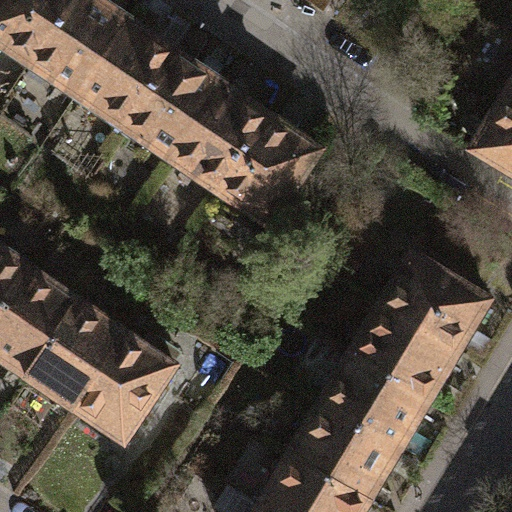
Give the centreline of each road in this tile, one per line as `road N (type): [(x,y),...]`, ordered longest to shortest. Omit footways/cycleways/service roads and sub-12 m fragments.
road 1 (residential): [(219,0),(242,14),(251,38),(511,198)]
road 2 (residential): [(444,511),(511,401)]
